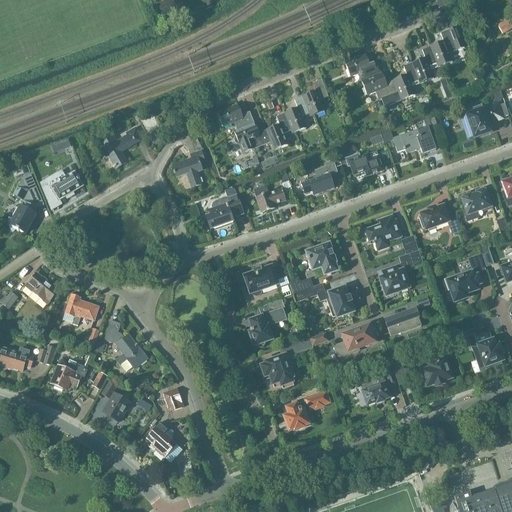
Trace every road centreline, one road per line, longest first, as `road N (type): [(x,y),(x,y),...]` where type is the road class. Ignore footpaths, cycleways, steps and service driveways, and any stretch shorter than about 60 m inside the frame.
road 1 (residential): [(149,181),(167,144),(217,99),(422,20)]
road 2 (residential): [(284,469),(511,390)]
road 3 (residential): [(228,489),(190,381),(142,306)]
road 4 (residential): [(167,511),(112,456),(0,399)]
road 5 (residential): [(338,213),(511,152)]
road 6 (residential): [(284,469),(232,354),(228,299)]
road 7 (residential): [(178,260),(338,213)]
road 8 (residential): [(47,246),(56,227),(149,181)]
